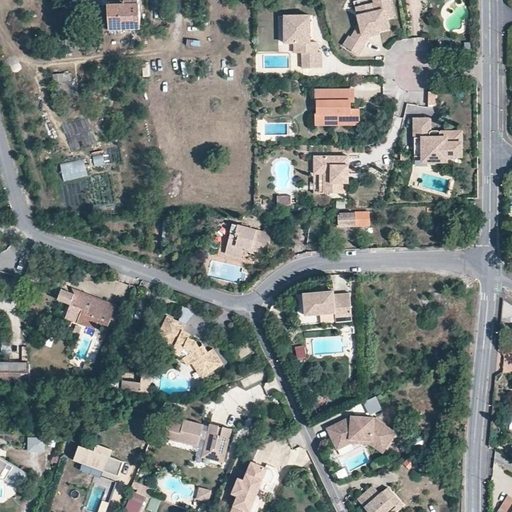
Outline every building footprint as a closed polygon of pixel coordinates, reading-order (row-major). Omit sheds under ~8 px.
[(109,30),(122,29),(122,26),(140,25),(138,0),(124,0),(125,4),(108,4),(109,30)] [(375,4),(365,6),(367,15),(359,16),(361,25),(357,30),(356,29),(351,36),(363,45),(372,33),(389,30),(387,19),(395,17),(391,0),(375,4)] [(312,41),(312,14),(286,15),(286,42),(304,41),(304,67),(323,67),(323,51),(319,51),(319,41),(312,41)] [(363,45),(351,36),(349,34),(342,43),(357,54),(364,46),(363,45)] [(72,74),(54,73),(54,87),(72,88),(72,74)] [(353,90),(317,90),(317,101),(319,101),(319,112),(321,112),(321,122),(359,122),(359,109),(349,109),(349,102),(353,102),(353,90)] [(462,132),(440,132),(437,130),(430,130),(429,119),(414,119),(414,156),(422,156),(427,161),(441,161),(446,156),(462,156),(462,132)] [(93,157),(95,166),(106,163),(104,154),(93,157)] [(348,157),(314,157),(314,174),(324,174),(324,184),(329,183),(329,194),(342,194),(342,184),(342,174),(348,174),(348,157)] [(85,159),(60,164),(65,184),(90,178),(85,159)] [(296,205),(296,196),(282,196),(282,205),(296,205)] [(340,213),(340,225),(370,225),(369,213),(340,213)] [(265,254),(271,235),(232,224),(226,243),(243,248),(245,242),(251,244),(250,250),(265,254)] [(242,252),(243,248),(226,243),(225,247),(242,252)] [(300,288),(300,319),(346,319),(346,312),(354,312),(354,291),(338,291),(338,288),(329,288),(320,288),(300,288)] [(100,314),(103,305),(74,295),(63,290),(59,299),(71,303),(68,312),(79,317),(78,322),(95,329),(97,323),(108,326),(111,318),(100,314)] [(76,290),(74,295),(103,305),(100,314),(111,318),(115,320),(119,307),(76,290)] [(190,336),(183,333),(184,329),(186,324),(168,315),(157,338),(174,346),(172,350),(174,352),(176,353),(177,357),(179,359),(182,360),(185,361),(188,365),(193,362),(203,376),(216,367),(207,353),(209,351),(203,343),(199,346),(195,339),(190,336)] [(295,348),(298,359),(307,357),(304,345),(295,348)] [(216,367),(222,363),(213,348),(209,351),(207,353),(216,367)] [(0,382),(29,383),(29,365),(0,364),(0,382)] [(151,374),(142,373),(140,391),(149,392),(151,374)] [(338,444),(353,436),(372,439),(385,450),(397,435),(377,418),(357,416),(350,419),(351,422),(347,424),(345,421),(331,429),(338,444)] [(180,443),(181,441),(199,445),(200,440),(207,442),(213,447),(213,450),(213,453),(212,459),(225,462),(233,430),(224,428),(220,427),(211,425),(209,431),(209,435),(202,433),(203,430),(204,426),(196,423),(196,425),(192,424),(192,422),(184,420),(183,426),(169,422),(165,440),(180,443)] [(340,448),(353,441),(371,443),(382,453),(385,450),(372,439),(353,436),(338,444),(340,448)] [(47,455),(47,440),(30,439),(29,454),(47,455)] [(212,459),(213,453),(213,450),(213,447),(207,442),(203,456),(212,459)] [(81,447),(76,461),(120,478),(126,463),(112,458),(114,452),(100,446),(97,453),(81,447)] [(0,479),(8,484),(21,493),(30,478),(0,458),(0,479)] [(267,466),(253,461),(246,479),(240,477),(234,492),(240,494),(232,511),(258,511),(266,493),(271,491),(274,492),(281,474),(278,467),(269,463),(267,466)] [(213,489),(200,486),(198,498),(210,501),(213,489)] [(360,500),(369,511),(400,511),(406,507),(396,495),(392,499),(386,493),(384,496),(376,487),(360,500)] [(391,489),(386,493),(392,499),(396,495),(391,489)] [(141,511),(148,498),(133,492),(124,511),(141,511)] [(509,511),(511,511),(511,497),(509,496),(501,508),(509,511)] [(152,511),(156,511),(160,502),(150,499),(147,510),(152,511)]
